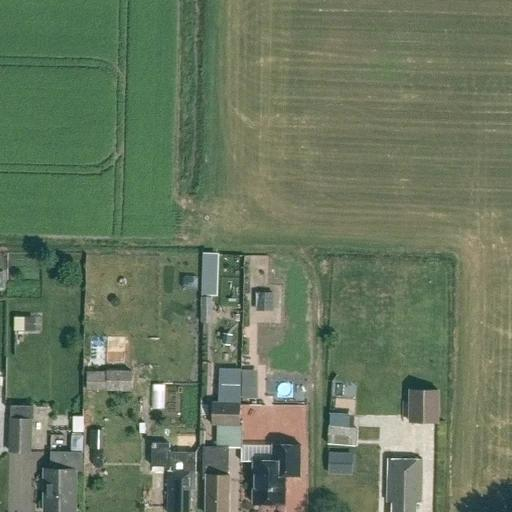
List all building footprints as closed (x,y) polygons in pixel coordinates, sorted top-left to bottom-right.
[(203,273),(219,273),(219,253),(203,253),(203,273)] [(274,293),(255,293),(255,311),(274,311),(274,293)] [(100,361),(122,361),(122,337),(101,336),(100,361)] [(239,402),(240,370),(218,370),(217,401),(211,401),(211,426),(239,426),(239,402)] [(130,391),(131,371),(105,371),(105,373),(85,373),(84,389),(130,391)] [(258,399),(258,390),(242,390),(242,399),(258,399)] [(438,423),(438,390),(408,390),(408,423),(438,423)] [(29,453),(32,407),(9,405),(6,452),(29,453)] [(355,446),(356,429),(327,427),(326,444),(355,446)] [(103,468),(103,430),(90,430),(90,449),(94,449),(94,468),(103,468)] [(300,475),(301,445),(253,444),(253,504),(285,504),(285,475),(300,475)] [(170,453),(170,447),(155,447),(155,467),(172,467),(172,472),(168,472),(168,511),(190,511),(191,488),(195,488),(195,472),(196,472),(196,453),(170,453)] [(228,511),(229,476),(227,476),(228,448),(204,447),(204,477),(207,477),(206,511),(228,511)] [(324,452),(324,473),(353,473),(353,451),(324,452)] [(80,472),(80,454),(52,454),(52,471),(47,471),(46,511),(73,511),(74,472),(80,472)] [(420,502),(421,462),(389,461),(388,501),(393,501),(392,511),(415,511),(415,502),(420,502)]
